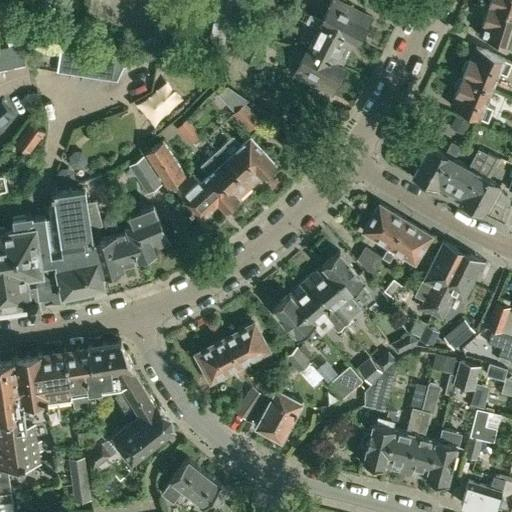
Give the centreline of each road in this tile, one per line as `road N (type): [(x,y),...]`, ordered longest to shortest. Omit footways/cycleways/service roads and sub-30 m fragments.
road 1 (residential): [(137,316),(271,240),(348,158)]
road 2 (residential): [(277,471),(206,429),(153,358),(137,316)]
road 3 (residential): [(511,250),(348,158)]
road 4 (residential): [(348,158),(435,0)]
road 5 (residential): [(425,511),(277,471)]
road 6 (residential): [(0,340),(137,316)]
